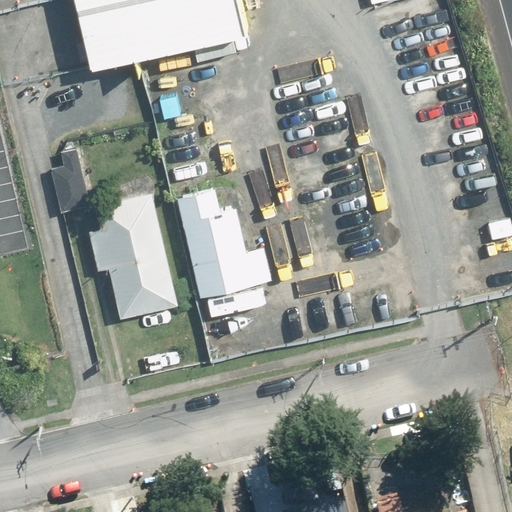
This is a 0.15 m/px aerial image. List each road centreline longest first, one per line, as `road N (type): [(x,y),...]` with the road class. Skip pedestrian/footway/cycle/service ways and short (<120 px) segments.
road 1 (residential): [(0,475),(459,370)]
road 2 (unknown): [(99,452),(28,115),(37,0)]
road 3 (unknown): [(341,0),(368,52),(433,242),(452,369)]
